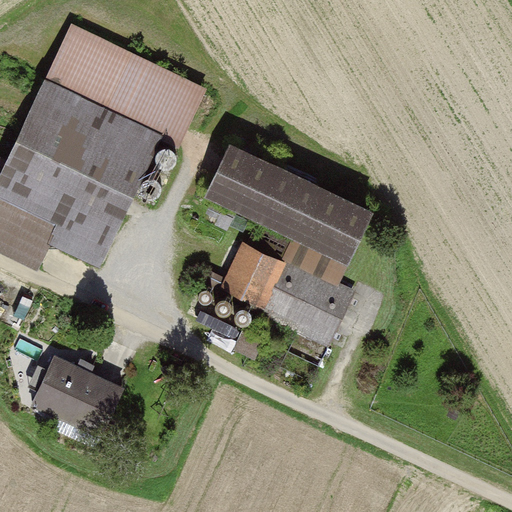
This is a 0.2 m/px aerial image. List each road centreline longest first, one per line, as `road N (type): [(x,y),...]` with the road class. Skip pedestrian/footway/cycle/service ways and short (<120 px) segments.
road 1 (track): [(511,504),(119,309),(186,162)]
road 2 (track): [(318,412),(406,251)]
road 3 (track): [(0,256),(119,309)]
